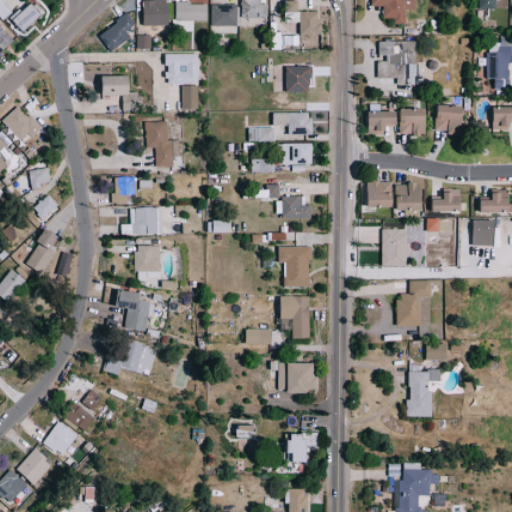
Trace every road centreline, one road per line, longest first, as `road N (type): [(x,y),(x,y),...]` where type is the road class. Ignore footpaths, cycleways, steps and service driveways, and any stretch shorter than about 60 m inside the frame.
road 1 (tertiary): [(338,511),(344,163),(336,0)]
road 2 (residential): [(53,38),(88,271),(66,365),(0,425)]
road 3 (residential): [(344,163),(511,173)]
road 4 (residential): [(0,87),(97,0)]
